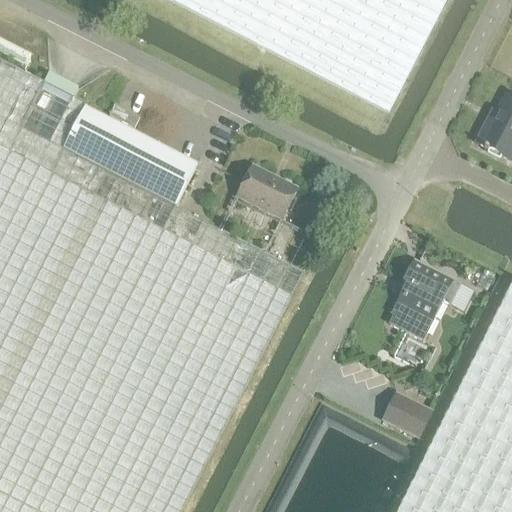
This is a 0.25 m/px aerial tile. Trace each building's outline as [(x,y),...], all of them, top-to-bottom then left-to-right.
[(164,0),(278,59),(390,116),(449,0),(164,0)] [(0,63),(0,151),(291,300),(302,277),(175,211),(197,168),(196,168),(108,123),(97,118),(86,112),(87,109),(73,102),(78,92),(48,77),(44,87),(0,63)] [(511,99),(506,97),(492,124),(487,122),(475,145),(510,162),(511,158),(511,99)] [(114,107),(108,118),(134,131),(139,120),(114,107)] [(0,511),(181,511),(197,482),(291,300),(0,151),(0,511)] [(282,224),(298,193),(253,170),(237,201),(282,224)] [(394,318),(389,327),(422,343),(442,305),(463,316),(474,295),(414,264),(403,286),(406,288),(392,317),(394,318)] [(484,272),(476,288),(487,294),(495,278),(484,272)] [(511,511),(511,277),(511,278),(394,511),(511,511)] [(381,423),(417,442),(432,413),(396,395),(381,423)]
